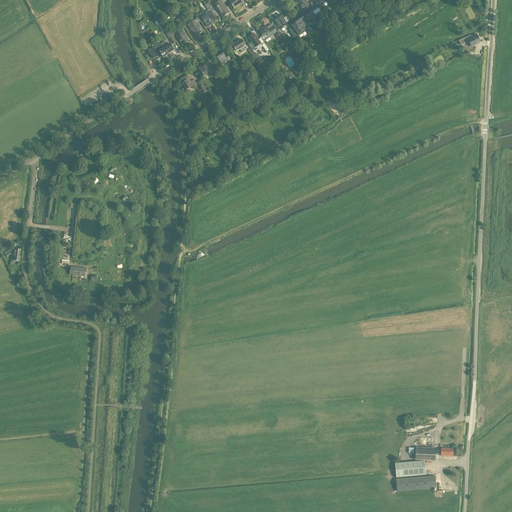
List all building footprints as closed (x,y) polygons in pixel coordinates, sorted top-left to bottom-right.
[(223,17),(229,13),(220,0),(214,4),(223,17)] [(234,9),(244,3),(241,0),(230,0),(229,1),(234,9)] [(314,1),(309,4),(306,0),(301,0),(297,3),(305,15),(312,10),(313,12),(318,8),(317,5),(314,1)] [(205,12),(205,13),(212,24),(217,21),(212,14),(214,13),(208,4),(205,5),(208,10),(205,12)] [(204,12),(199,14),(197,16),(199,18),(201,21),(201,22),(203,20),(207,27),(212,24),(205,13),(204,12)] [(288,25),(290,24),(286,17),(284,19),(281,15),(274,20),(280,30),(287,25),(288,25)] [(301,32),(309,27),(302,16),(291,24),(299,36),(303,34),(301,32)] [(197,36),(203,31),(198,23),(196,20),(188,25),(192,31),(193,31),(197,36)] [(263,36),(260,38),(263,42),(268,38),(277,32),(273,26),(267,30),(265,26),(259,30),(263,36)] [(172,35),(169,31),(166,33),(169,39),(173,44),(175,42),(172,37),(173,37),(172,35)] [(182,46),(189,41),(186,36),(187,36),(184,31),(176,36),(182,46)] [(269,51),(265,44),(263,42),(260,38),(258,39),(254,34),(248,38),(251,43),(248,45),(251,49),(253,52),(256,50),(255,48),(261,44),(267,52),(269,51)] [(460,40),(462,45),(465,43),(465,41),(469,42),(471,47),(480,43),(476,34),(471,37),(470,35),(460,40)] [(243,47),(246,46),(242,39),(233,45),(237,51),(240,49),(242,53),(245,51),(243,47)] [(158,44),(159,46),(152,50),(155,56),(159,53),(163,58),(168,55),(161,44),(162,44),(160,42),(158,44)] [(165,42),(162,44),(161,44),(168,55),(174,51),(170,44),(167,46),(165,42)] [(231,67),(234,65),(228,56),(226,58),(222,52),(216,56),(222,65),(228,61),(231,67)] [(212,76),(214,75),(218,72),(213,65),(211,67),(207,62),(198,68),(204,76),(210,72),(212,76)] [(195,89),(198,87),(194,80),(191,82),(188,76),(185,78),(184,77),(180,80),(187,90),(193,86),(195,89)] [(207,91),(201,80),(197,83),(200,87),(197,89),(201,95),(207,91)] [(243,171),(249,168),(246,162),(240,165),(243,171)] [(77,208),(75,225),(72,253),(73,254),(73,255),(73,256),(73,257),(74,258),(75,257),(74,252),(80,253),(81,247),(91,248),(94,215),(87,214),(87,208),(79,208),(80,203),(79,202),(78,204),(78,205),(77,206),(77,208)] [(122,215),(120,218),(123,217),(126,220),(124,223),(127,222),(133,217),(127,210),(122,215)] [(9,246),(7,247),(2,250),(3,254),(5,253),(6,254),(7,257),(13,254),(9,246)] [(20,255),(21,250),(15,249),(14,258),(13,258),(12,260),(14,261),(19,262),(20,259),(20,258),(21,258),(21,256),(20,255)] [(85,277),(86,268),(71,267),(70,275),(85,277)] [(435,459),(435,448),(416,447),(415,458),(435,459)] [(425,461),(395,463),(396,477),(426,475),(425,461)] [(395,479),(396,491),(436,488),(434,476),(395,479)]
